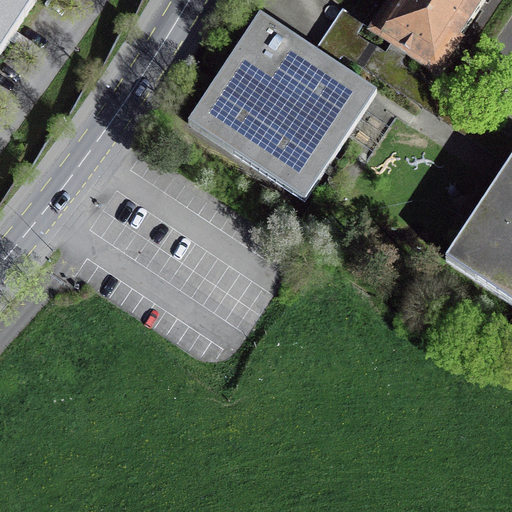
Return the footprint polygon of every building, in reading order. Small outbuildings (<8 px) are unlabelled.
[(0,0),(0,56),(16,32),(34,5),(26,0),(0,0)] [(361,0),(320,63),(333,71),(342,57),(511,169),(511,168),(511,140),(400,66),(407,55),(394,47),(387,57),(356,36),(379,0),(361,0)] [(485,0),(398,0),(376,34),(394,47),(407,55),(436,74),(485,0)] [(261,24),(193,126),(304,199),(372,97),(333,71),(320,63),(261,24)] [(511,168),(511,169),(449,263),(511,304),(511,168)]
